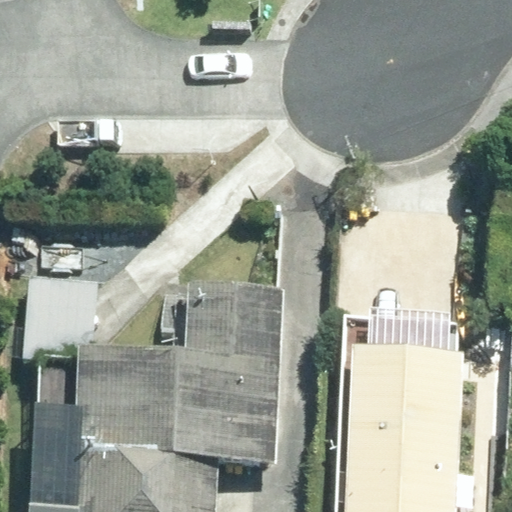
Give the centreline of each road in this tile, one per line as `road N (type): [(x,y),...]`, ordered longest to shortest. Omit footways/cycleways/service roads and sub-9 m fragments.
road 1 (residential): [(0,87),(380,63)]
road 2 (residential): [(380,63),(484,0)]
